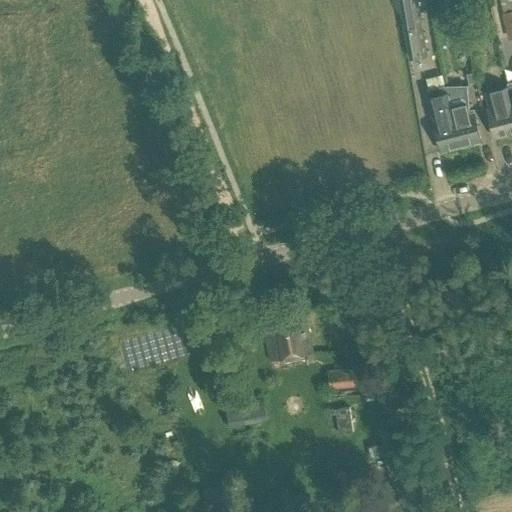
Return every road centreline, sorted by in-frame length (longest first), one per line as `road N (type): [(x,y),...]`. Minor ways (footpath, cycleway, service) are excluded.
road 1 (tertiary): [(0,329),(381,226)]
road 2 (track): [(381,226),(451,469),(456,511)]
road 3 (track): [(144,0),(251,260)]
road 4 (tertiary): [(511,190),(381,226)]
